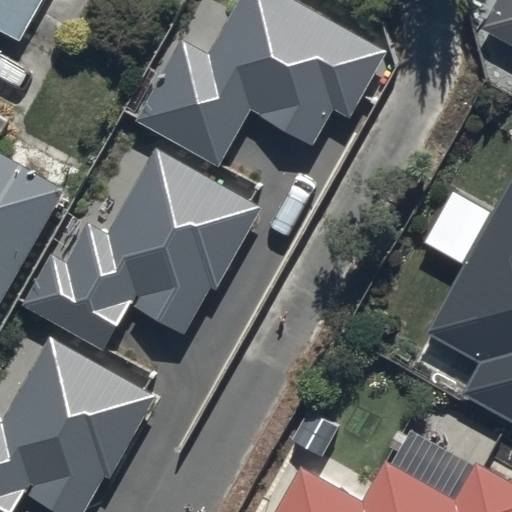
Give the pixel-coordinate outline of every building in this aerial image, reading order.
[(0,0),(0,35),(19,47),(45,0),(0,0)] [(388,51),(297,0),(238,0),(209,54),(183,40),(138,121),(219,166),(250,110),(312,145),(333,109),(350,118),(388,51)] [(511,43),(511,0),(496,0),(482,27),(511,43)] [(0,310),(65,190),(0,155),(0,142),(11,123),(0,117),(0,310)] [(262,207),(156,149),(107,237),(87,226),(68,260),(53,252),(23,307),(106,352),(132,305),(185,335),(211,287),(216,290),(262,207)] [(511,181),(429,335),(483,364),(465,397),(511,422),(511,181)] [(155,396),(49,337),(0,424),(0,511),(14,511),(25,494),(57,511),(84,511),(104,476),(109,478),(155,396)] [(511,511),(511,479),(479,461),(457,499),(384,459),(361,500),(304,468),(279,511),(511,511)]
